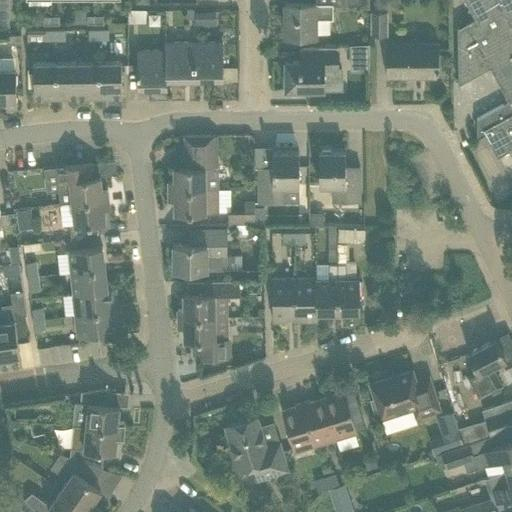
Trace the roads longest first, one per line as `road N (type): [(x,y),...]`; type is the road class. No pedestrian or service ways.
road 1 (residential): [(255,121),(401,123),(422,131),(483,241)]
road 2 (residential): [(161,409),(412,337)]
road 3 (residential): [(155,365),(137,135)]
road 4 (residential): [(0,385),(155,365)]
road 5 (residential): [(0,138),(137,135)]
road 6 (residential): [(255,121),(254,0)]
